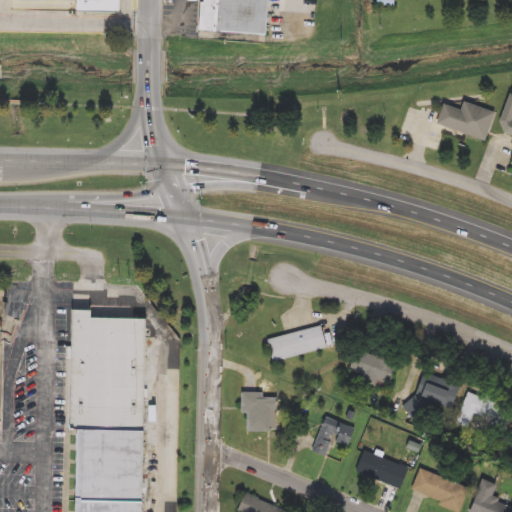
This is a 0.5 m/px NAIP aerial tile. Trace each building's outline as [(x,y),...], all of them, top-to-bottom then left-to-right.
[(80,0),(80,8),(122,9),(122,0),(80,0)] [(276,0),(275,35),(206,33),(207,0),(276,0)] [(511,148),(510,148),(511,142),(511,138),(495,133),(507,95),(511,96),(511,118),(511,122),(511,148)] [(441,105),(458,111),(462,102),(494,114),(484,143),(434,125),(441,105)] [(83,430),(76,430),(78,311),(100,311),(100,319),(153,320),(152,432),(83,430)] [(326,348),(272,362),(267,339),(321,326),(326,348)] [(346,368),(359,346),(396,367),(383,389),(346,368)] [(446,409),(436,401),(419,423),(401,409),(430,373),(457,395),(446,409)] [(277,432),(245,432),(245,415),(240,415),(240,392),(262,392),(262,398),(277,398),(277,432)] [(503,435),(459,424),(467,392),(511,404),(503,435)] [(310,453),(324,417),(354,428),(347,447),(331,441),(325,459),(310,453)] [(82,502),(83,430),(152,432),(150,503),(82,502)] [(361,451),(408,467),(400,490),(354,474),(361,451)] [(459,511),(410,492),(419,470),(468,489),(459,511)] [(511,511),(465,511),(479,479),(495,486),(490,499),(511,507),(511,511)] [(241,511),(242,509),(237,507),(241,494),(293,511),(241,511)] [(150,503),(149,511),(81,511),(82,502),(150,503)]
